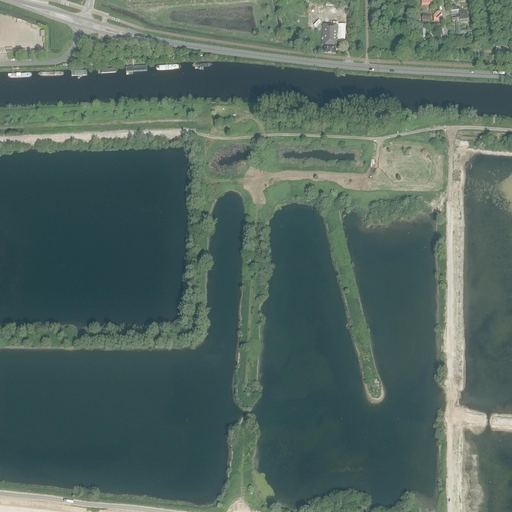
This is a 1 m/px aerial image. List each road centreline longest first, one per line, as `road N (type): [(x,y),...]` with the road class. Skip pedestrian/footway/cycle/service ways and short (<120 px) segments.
road 1 (secondary): [(511,75),(331,64),(137,36)]
road 2 (track): [(511,130),(253,137)]
road 3 (track): [(0,139),(253,137)]
road 4 (track): [(377,138),(370,176),(222,181),(205,178),(208,136)]
road 5 (track): [(241,181),(259,201),(246,388)]
road 6 (track): [(0,493),(165,511)]
